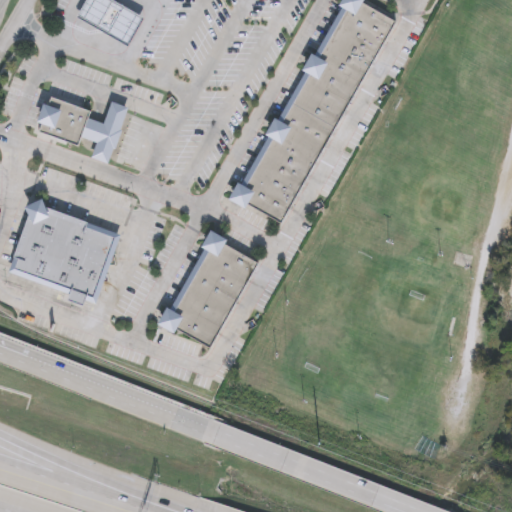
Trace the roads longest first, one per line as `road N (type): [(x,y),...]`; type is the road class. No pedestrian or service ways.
road 1 (secondary): [(415,511),(202,428)]
road 2 (secondary): [(202,428),(0,348)]
road 3 (motorway): [(175,511),(0,433)]
road 4 (motorway): [(134,511),(0,469)]
